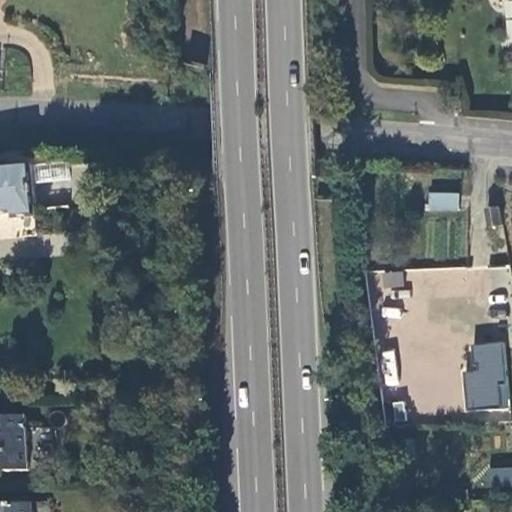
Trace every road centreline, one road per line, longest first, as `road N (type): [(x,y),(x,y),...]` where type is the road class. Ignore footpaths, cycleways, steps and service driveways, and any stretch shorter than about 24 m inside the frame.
road 1 (trunk): [(233,0),(255,511)]
road 2 (trunk): [(303,511),(282,0)]
road 3 (residential): [(0,109),(438,141)]
road 4 (residential): [(438,141),(425,104),(363,94),(357,0)]
